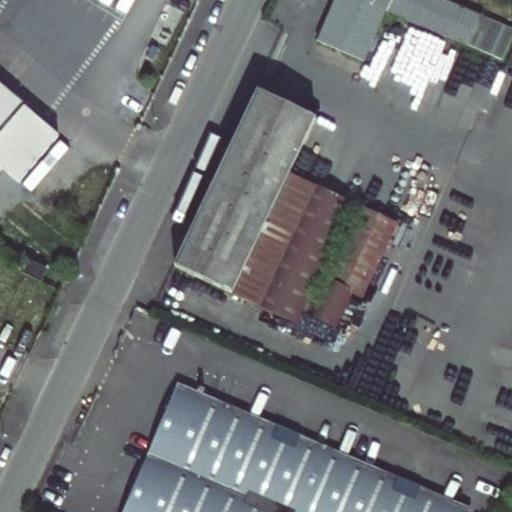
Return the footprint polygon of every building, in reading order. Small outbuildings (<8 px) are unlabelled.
[(511,36),(511,29),(444,0),(335,0),(318,41),(363,61),(386,8),(503,59),(511,36)] [(501,68),(466,53),(433,128),(468,143),(501,68)] [(0,167),(19,184),(61,135),(0,83),(0,167)] [(357,205),(318,187),(290,174),(296,159),(315,118),(256,91),(175,267),(301,325),(357,205)] [(325,173),(296,159),(290,174),(318,187),(325,173)] [(380,172),(359,162),(346,191),(367,201),(380,172)] [(366,263),(387,218),(362,206),(341,252),(366,263)] [(395,372),(455,232),(446,228),(385,368),(395,372)] [(310,316),(337,329),(365,267),(339,254),(310,316)] [(47,268),(28,260),(22,272),(41,282),(47,268)] [(337,329),(310,316),(306,327),(332,339),(337,329)] [(389,372),(331,347),(326,359),(385,384),(389,372)] [(442,373),(436,387),(427,406),(460,420),(474,387),(454,378),(442,373)] [(124,511),(468,511),(471,508),(375,467),(347,456),(179,384),(124,511)] [(352,443),(347,456),(375,467),(380,454),(352,443)]
